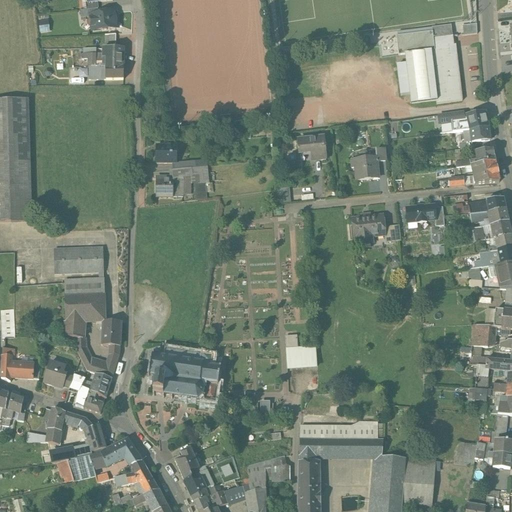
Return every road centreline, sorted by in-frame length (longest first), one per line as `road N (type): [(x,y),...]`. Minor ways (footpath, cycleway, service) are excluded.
road 1 (residential): [(127,431),(121,393),(129,359),(136,0)]
road 2 (residential): [(508,185),(298,207)]
road 3 (residential): [(489,0),(508,185)]
road 4 (residential): [(127,431),(0,383)]
